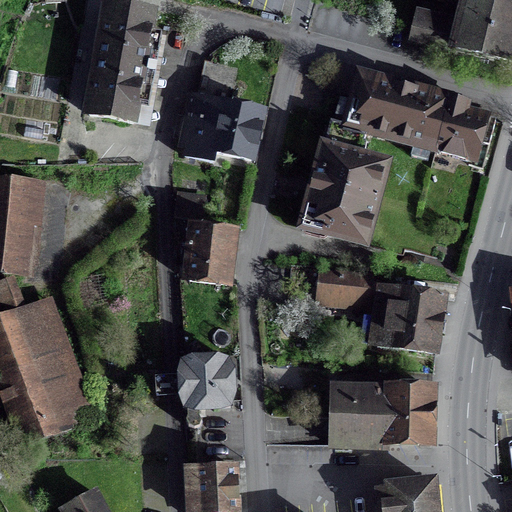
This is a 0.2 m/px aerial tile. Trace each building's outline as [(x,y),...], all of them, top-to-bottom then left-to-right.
[(416,15),(409,42),(508,66),(511,51),(511,0),(465,0),(463,7),(475,10),(471,28),(416,15)] [(89,118),(131,125),(150,16),(108,9),(100,52),(94,51),(90,73),(97,74),(89,118)] [(211,165),(213,154),(248,162),(259,115),(215,106),(217,99),(229,101),(235,69),(203,63),(183,160),(211,165)] [(365,134),(435,153),(473,163),(478,145),(487,147),(494,123),(475,118),(477,111),(471,109),(448,103),(405,91),(359,79),(345,129),(365,134)] [(378,198),(385,166),(360,160),(366,135),(332,127),(317,187),(307,228),(367,242),(378,198)] [(29,184),(0,180),(0,274),(20,277),(29,184)] [(175,218),(202,221),(205,196),(179,193),(175,218)] [(225,287),(231,235),(193,230),(187,283),(225,287)] [(368,281),(319,276),(317,299),(366,305),(368,281)] [(0,372),(1,375),(0,375),(0,386),(23,448),(61,434),(12,302),(18,300),(11,282),(0,285),(0,372)] [(369,346),(434,356),(442,302),(377,293),(369,346)] [(198,418),(197,411),(229,409),(227,362),(179,365),(182,412),(186,411),(187,419),(184,424),(187,429),(193,431),(198,429),(200,423),(198,418)] [(378,391),(378,393),(332,391),(331,449),(386,451),(386,446),(430,447),(431,393),(378,391)] [(234,511),(232,469),(186,472),(188,511),(234,511)] [(376,493),(378,511),(434,511),(432,486),(387,490),(387,492),(383,492),(376,493)] [(63,511),(62,511),(102,511),(93,495),(63,511)]
